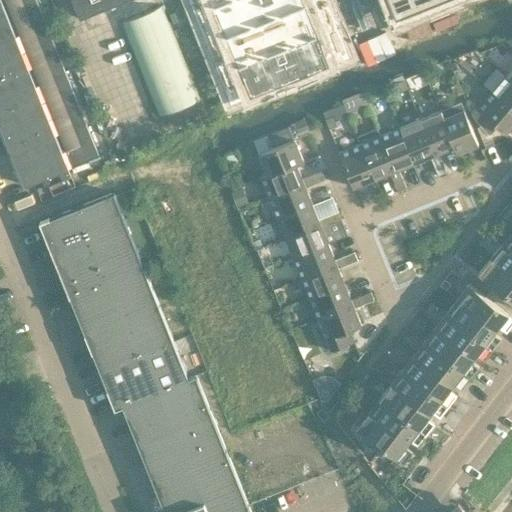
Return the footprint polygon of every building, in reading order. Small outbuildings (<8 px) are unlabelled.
[(0,40),(46,22),(36,0),(2,0),(0,1),(0,40)] [(72,0),(80,19),(126,0),(72,0)] [(188,0),(190,5),(194,15),(202,35),(206,45),(214,65),(218,75),(226,95),(228,102),(229,105),(240,101),(239,101),(249,97),(250,97),(260,93),(259,93),(279,85),(280,85),(300,77),(320,69),(330,66),(330,65),(340,61),(350,57),(346,47),(345,48),(337,28),(338,27),(334,17),(333,18),(325,0),(188,0)] [(416,0),(389,0),(399,25),(423,15),(416,0)] [(442,0),(416,0),(423,15),(445,6),(442,0)] [(162,5),(121,22),(159,116),(200,100),(162,5)] [(0,79),(59,55),(46,22),(0,40),(0,79)] [(0,117),(73,89),(59,55),(0,79),(0,117)] [(496,67),(482,84),(491,91),(511,108),(511,80),(505,75),(496,67)] [(398,82),(393,85),(396,92),(401,90),(406,88),(403,80),(398,82)] [(458,83),(450,86),(455,96),(462,93),(458,83)] [(0,123),(11,152),(86,122),(73,89),(0,117),(0,123)] [(511,108),(491,91),(477,109),(482,114),(476,121),(488,134),(496,125),(505,133),(511,125),(511,108)] [(461,102),(441,110),(444,117),(443,118),(454,146),(453,146),(456,153),(478,144),(461,102)] [(441,110),(420,119),(434,154),(438,152),(452,146),(453,146),(454,146),(443,118),(444,117),(441,110)] [(333,116),(325,119),(329,129),(337,126),(333,116)] [(442,162),(438,152),(434,154),(420,119),(400,127),(414,162),(430,155),(434,165),(442,162)] [(86,122),(11,152),(25,185),(99,155),(86,122)] [(310,133),(306,125),(296,129),(300,137),(310,133)] [(400,127),(380,135),(394,170),(398,168),(414,162),(400,127)] [(357,136),(360,143),(374,178),(390,172),(394,181),(402,178),(398,168),(394,170),(380,135),(377,128),(357,136)] [(296,163),(296,164),(303,161),(294,139),(260,153),(268,173),(268,174),(296,163)] [(353,187),(374,178),(360,143),(339,152),(353,187)] [(446,171),(442,162),(434,165),(438,175),(446,171)] [(302,179),(296,164),(296,163),(268,174),(268,173),(261,176),(269,197),(304,183),(302,179)] [(312,175),(315,183),(325,179),(322,171),(312,175)] [(277,217),(312,203),(306,187),(315,183),(312,175),(302,179),(304,183),(269,197),(277,217)] [(406,188),(402,178),(394,181),(398,191),(406,188)] [(115,409),(122,406),(122,405),(189,378),(188,377),(114,192),(40,222),(115,409)] [(320,223),(319,219),(312,203),(277,217),(285,237),(320,223)] [(328,215),(331,223),(341,219),(338,211),(328,215)] [(320,223),(285,237),(294,258),(328,243),(322,227),(331,223),(328,215),(319,219),(320,223)] [(511,233),(503,244),(511,252),(511,233)] [(337,264),(335,260),(328,243),(294,258),(302,278),(337,264)] [(511,252),(503,244),(491,258),(511,275),(511,252)] [(470,249),(462,258),(467,263),(475,253),(470,249)] [(344,256),(348,264),(358,260),(354,252),(344,256)] [(337,264),(302,278),(310,298),(345,284),(338,268),(348,264),(344,256),(335,260),(337,264)] [(511,275),(491,258),(479,273),(511,300),(511,275)] [(310,298),(318,318),(353,304),(351,300),(345,284),(310,298)] [(511,317),(470,284),(458,299),(493,327),(496,323),(507,332),(511,326),(511,317)] [(361,296),(364,304),(374,300),(370,292),(361,296)] [(364,304),(361,296),(351,300),(353,304),(318,318),(331,351),(354,341),(350,330),(361,325),(354,308),(364,304)] [(458,299),(447,314),(494,350),(502,339),(491,330),(493,327),(458,299)] [(485,361),(494,350),(447,314),(436,328),(471,355),(473,352),(485,361)] [(436,328),(425,342),(471,378),(480,367),(468,358),(471,355),(436,328)] [(463,389),(471,378),(425,342),(414,356),(449,383),(451,380),(463,389)] [(414,356),(403,370),(449,407),(458,396),(446,387),(449,383),(414,356)] [(403,370),(392,385),(427,412),(429,409),(441,418),(449,407),(403,370)] [(122,405),(122,406),(164,511),(251,511),(196,374),(188,377),(189,378),(122,405)] [(392,385),(381,399),(427,435),(436,424),(424,415),(427,412),(392,385)] [(381,399),(370,413),(404,440),(407,437),(419,446),(427,435),(381,399)] [(402,443),(404,440),(370,413),(358,428),(404,464),(413,452),(402,443)] [(467,511),(459,501),(458,500),(449,511),(467,511)]
